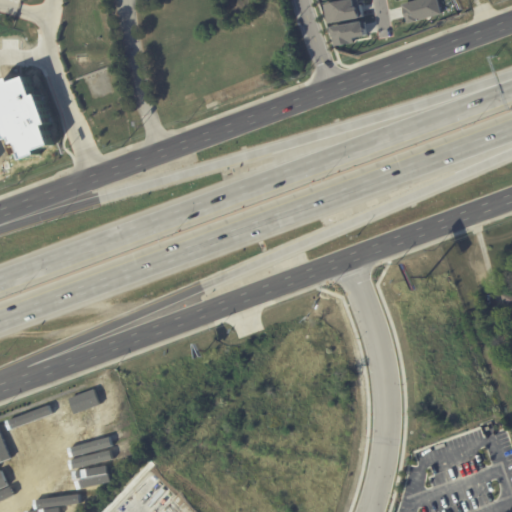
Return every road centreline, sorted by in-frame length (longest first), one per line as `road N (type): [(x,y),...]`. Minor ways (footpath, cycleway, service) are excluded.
road 1 (motorway): [(0,377),(511,151)]
road 2 (secondary): [(511,18),(0,212)]
road 3 (secondary): [(0,388),(511,196)]
road 4 (motorway): [(511,89),(0,281)]
road 5 (motorway): [(0,315),(511,130)]
road 6 (motorway): [(511,79),(0,226)]
road 7 (residential): [(348,259),(386,394),(380,479),(368,511)]
